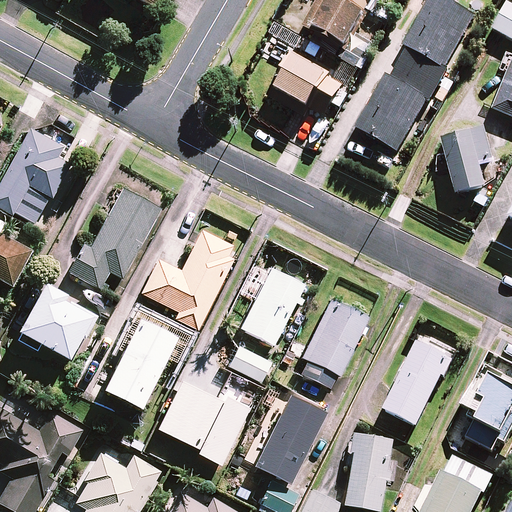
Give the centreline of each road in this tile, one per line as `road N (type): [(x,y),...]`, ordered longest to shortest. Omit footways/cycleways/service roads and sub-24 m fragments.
road 1 (residential): [(511,306),(153,125)]
road 2 (residential): [(153,125),(0,40)]
road 3 (residential): [(227,0),(153,125)]
